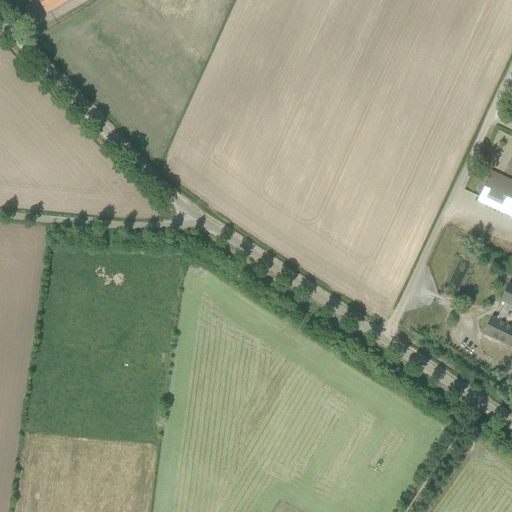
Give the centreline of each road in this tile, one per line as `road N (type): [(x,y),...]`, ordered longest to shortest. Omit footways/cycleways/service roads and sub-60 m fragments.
road 1 (unclassified): [(384,340),(511,65)]
road 2 (unclassified): [(195,215),(0,18)]
road 3 (unclassified): [(384,340),(195,215)]
road 4 (unclassified): [(0,215),(153,226),(195,215)]
road 5 (unclassified): [(511,424),(384,340)]
road 6 (unknown): [(480,403),(406,511)]
